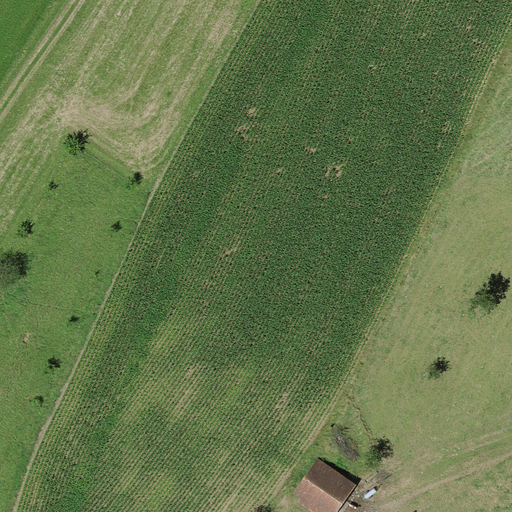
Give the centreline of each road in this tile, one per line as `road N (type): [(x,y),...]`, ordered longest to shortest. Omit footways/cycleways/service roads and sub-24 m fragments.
road 1 (track): [(511,430),(365,488)]
road 2 (track): [(0,111),(75,0)]
